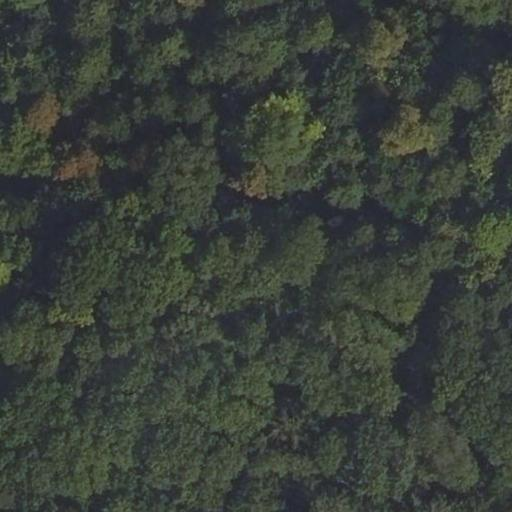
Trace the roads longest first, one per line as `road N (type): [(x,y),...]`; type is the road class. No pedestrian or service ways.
road 1 (track): [(511,248),(56,137)]
road 2 (track): [(309,0),(0,161)]
